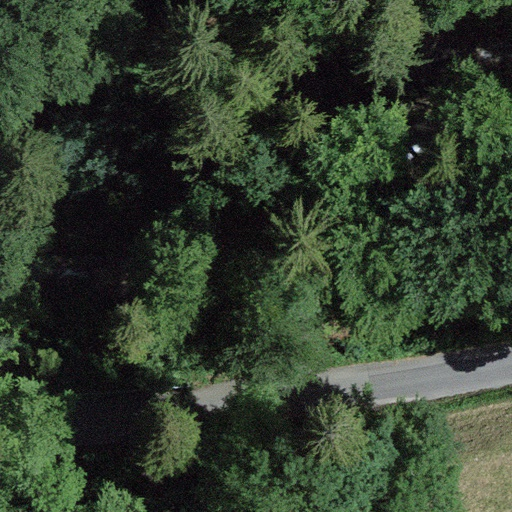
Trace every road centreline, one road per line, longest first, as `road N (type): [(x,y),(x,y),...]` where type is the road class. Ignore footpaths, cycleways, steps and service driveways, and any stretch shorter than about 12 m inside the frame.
road 1 (unclassified): [(0,410),(126,423),(327,401),(511,359)]
road 2 (unclassified): [(134,0),(0,127)]
